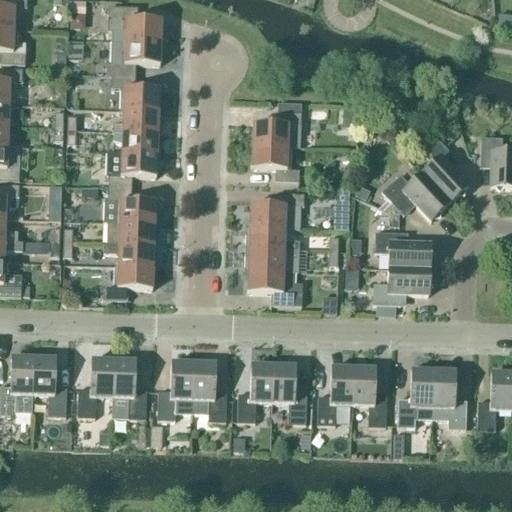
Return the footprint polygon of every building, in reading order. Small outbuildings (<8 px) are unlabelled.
[(0,35),(16,36),(17,13),(26,14),(26,1),(2,0),(2,13),(0,12),(0,35)] [(67,11),(67,0),(52,0),(52,10),(67,11)] [(69,18),(85,18),(85,5),(69,5),(69,17),(69,18)] [(110,46),(160,48),(160,25),(136,25),(137,13),(107,12),(107,36),(111,36),(110,46)] [(15,47),(16,36),(0,35),(0,57),(1,58),(0,70),(24,71),(25,48),(15,47)] [(159,70),(160,48),(110,46),(110,68),(106,68),(105,81),(110,81),(111,81),(135,82),(135,70),(159,70)] [(57,59),(56,73),(65,73),(65,60),(57,59)] [(81,79),(82,66),(68,65),(67,79),(81,79)] [(0,108),(8,108),(8,110),(11,110),(12,86),(21,87),(22,74),(0,73),(0,108)] [(134,94),(135,82),(111,81),(110,81),(110,93),(120,94),(119,117),(122,117),(122,116),(157,117),(157,116),(158,94),(134,94)] [(277,108),(276,117),(300,118),(301,109),(277,108)] [(121,138),(160,139),(161,116),(157,116),(157,117),(122,116),(122,117),(122,128),(112,128),(112,138),(121,138)] [(53,131),(62,132),(63,117),(54,117),(53,131)] [(251,151),(290,152),(299,152),(300,131),(300,118),(276,117),(276,129),(252,129),(251,151)] [(66,136),(75,136),(76,121),(66,121),(66,136)] [(62,146),(62,132),(53,131),(53,146),(62,146)] [(75,150),(75,136),(66,136),(66,150),(75,150)] [(159,161),(160,139),(121,138),(112,138),(112,146),(121,149),(121,158),(121,159),(156,160),(156,161),(159,161)] [(511,194),(511,158),(501,158),(501,143),(480,143),(479,168),(491,168),(490,194),(511,194)] [(420,180),(448,210),(467,193),(448,172),(456,165),(437,144),(422,159),(432,169),(420,180)] [(0,151),(0,186),(18,187),(19,152),(10,151),(10,150),(7,150),(7,152),(0,151)] [(289,175),(290,152),(251,151),(251,174),(274,175),(274,187),(298,187),(298,175),(289,175)] [(121,159),(121,158),(117,158),(117,181),(107,181),(107,193),(131,194),(131,182),(155,183),(156,161),(156,160),(121,159)] [(80,172),(81,159),(66,159),(65,172),(80,172)] [(430,227),(448,210),(420,180),(409,190),(399,180),(380,197),(399,217),(411,206),(430,227)] [(0,224),(4,224),(4,226),(7,226),(8,213),(14,213),(17,210),(18,190),(0,189),(0,224)] [(357,190),(352,201),(364,207),(369,196),(357,190)] [(130,206),(131,194),(107,193),(106,205),(116,206),(115,229),(118,229),(118,228),(153,229),(153,228),(154,207),(130,206)] [(333,195),(333,207),(348,207),(349,196),(333,195)] [(284,233),(284,235),(298,235),(299,212),(303,212),(303,199),(274,198),(273,210),(249,210),(249,231),(249,232),(284,233)] [(348,223),(348,207),(333,207),(332,223),(348,223)] [(52,214),(48,218),(48,225),(58,225),(59,214),(52,214)] [(398,224),(388,218),(388,232),(398,232),(398,224)] [(0,224),(0,245),(17,246),(17,236),(4,236),(4,226),(4,224),(0,224)] [(157,228),(153,228),(153,229),(118,228),(118,229),(118,249),(118,250),(156,251),(157,228)] [(249,232),(249,231),(245,231),(244,254),(298,255),(298,246),(283,246),(284,235),(284,233),(249,232)] [(49,247),(59,248),(59,233),(50,233),(49,247)] [(62,248),(71,248),(72,234),(63,233),(62,248)] [(387,274),(428,276),(429,250),(401,250),(401,238),(374,237),(373,258),(388,259),(387,274)] [(328,256),(337,257),(338,242),(328,242),(328,256)] [(360,245),(348,244),(347,259),(359,260),(360,245)] [(17,246),(0,245),(0,267),(3,268),(3,266),(3,256),(21,257),(22,247),(17,246)] [(58,262),(59,248),(49,247),(49,261),(58,262)] [(71,263),(71,248),(62,248),(62,262),(71,263)] [(118,250),(118,249),(103,249),(103,259),(117,259),(117,270),(117,271),(152,272),(152,274),(155,274),(156,251),(118,250)] [(297,265),(298,255),(244,254),(244,277),(247,277),(247,275),(282,277),(282,275),(283,264),(297,265)] [(337,271),(337,257),(328,256),(327,271),(337,271)] [(0,267),(0,302),(20,303),(20,301),(20,290),(21,280),(6,280),(6,266),(3,266),(3,268),(0,267)] [(117,271),(117,270),(114,270),(113,293),(103,293),(103,305),(127,306),(127,294),(151,295),(152,274),(152,272),(117,271)] [(427,301),(428,276),(387,274),(387,289),(372,289),(372,310),(374,310),(394,311),(399,311),(399,300),(427,301)] [(286,275),(282,275),(282,277),(247,275),(247,277),(246,298),(270,299),(270,311),(294,312),(294,300),(301,301),(301,288),(285,287),(286,275)] [(357,275),(344,275),(343,295),(356,295),(357,275)] [(20,290),(20,301),(28,301),(29,290),(20,290)] [(374,310),(374,320),(394,321),(394,311),(374,310)] [(31,401),(32,363),(10,362),(9,392),(0,391),(0,420),(14,421),(14,418),(31,419),(32,401),(31,401)] [(31,401),(32,401),(47,401),(47,422),(64,423),(65,394),(54,393),(55,364),(32,363),(31,401)] [(111,403),(112,366),(90,365),(89,395),(77,394),(76,423),(94,423),(94,403),(111,403)] [(111,403),(110,424),(144,425),(145,396),(134,396),(135,366),(112,366),(111,403)] [(191,420),(193,368),(170,368),(169,397),(157,397),(156,426),(174,426),(174,419),(191,420)] [(193,368),(191,420),(207,420),(206,427),(224,428),(225,399),(214,399),(215,369),(193,368)] [(271,408),(272,371),(250,370),(249,400),(237,399),(236,428),(254,429),(254,408),(271,408)] [(272,371),(271,408),(287,409),(286,430),(304,430),(306,401),(294,401),(295,372),(272,371)] [(351,411),(352,373),(330,373),(329,402),(317,402),(316,431),(334,431),(334,410),(351,411)] [(352,373),(351,411),(367,412),(366,432),(384,433),(386,404),(374,404),(374,374),(352,373)] [(431,425),(432,376),(410,375),(409,405),(397,404),(396,433),(414,434),(414,425),(431,425)] [(432,376),(431,425),(447,426),(446,435),(464,435),(466,407),(454,406),(454,377),(432,376)] [(511,416),(511,383),(511,378),(490,378),(489,407),(477,407),(476,436),(494,436),(495,416),(511,416)] [(61,428),(61,437),(70,437),(70,428),(61,428)] [(150,442),(150,433),(138,432),(138,442),(150,442)] [(461,439),(460,449),(469,450),(470,440),(461,439)] [(403,440),(392,440),(392,452),(402,452),(403,440)]
